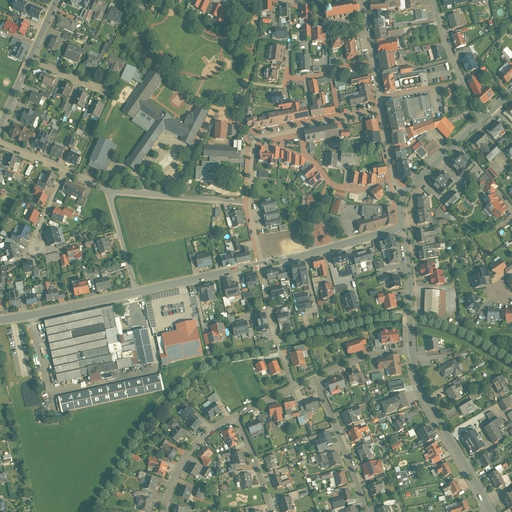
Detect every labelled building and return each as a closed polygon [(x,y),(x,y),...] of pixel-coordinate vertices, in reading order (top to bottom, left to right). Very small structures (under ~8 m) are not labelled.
[(17,0),(13,9),(22,13),(23,13),(25,7),(26,4),(23,3),(17,0)] [(194,0),(192,5),(192,6),(198,9),(202,0),(194,0)] [(202,0),(198,9),(198,10),(204,13),(205,12),(209,3),(202,0)] [(272,12),(272,0),(264,0),(265,12),(264,15),(267,15),(267,12),(272,12)] [(326,10),(326,11),(325,11),(325,15),(326,19),(327,19),(327,20),(327,21),(328,21),(328,22),(329,22),(330,23),(330,22),(331,22),(332,22),(331,22),(332,21),(333,20),(336,19),(336,21),(338,20),(338,19),(342,18),(343,19),(344,19),(343,18),(347,17),(347,19),(349,18),(349,17),(353,16),(353,18),(355,17),(354,15),(355,15),(355,14),(358,14),(358,15),(359,14),(358,13),(360,11),(361,11),(360,10),(360,8),(361,7),(360,6),(359,7),(357,6),(357,2),(356,0),(347,0),(348,3),(351,2),(352,3),(351,3),(351,5),(347,5),(346,4),(345,4),(344,4),(344,5),(341,5),(340,5),(340,7),(336,7),(336,6),(334,6),(334,8),(330,8),(329,7),(328,7),(329,7),(328,7),(327,7),(326,7),(326,8),(325,9),(325,8),(324,9),(326,10)] [(371,4),(372,14),(374,14),(382,13),(382,10),(389,10),(387,0),(383,0),(381,0),(373,1),(373,3),(371,4)] [(401,9),(400,0),(387,0),(389,10),(401,9)] [(415,0),(406,0),(407,11),(423,10),(423,6),(416,7),(415,0)] [(102,21),(108,7),(102,4),(101,5),(97,3),(93,11),(100,14),(97,19),(102,21)] [(215,6),(209,3),(205,12),(211,14),(215,6)] [(215,6),(211,14),(210,15),(217,18),(221,9),(222,8),(215,5),(215,6)] [(31,9),(25,7),(23,13),(22,13),(21,15),(25,17),(26,15),(28,16),(31,9)] [(31,9),(28,16),(33,18),(33,17),(38,19),(42,11),(32,7),(31,9)] [(292,23),(292,7),(283,7),(283,9),(281,9),(281,19),(287,19),(287,23),(292,23)] [(311,8),(303,8),(303,20),(306,20),(306,28),(304,28),(304,43),(313,42),(312,24),(310,24),(310,20),(312,20),(311,8)] [(112,13),(109,19),(120,24),(124,14),(114,9),(112,13)] [(221,9),(217,18),(216,21),(222,24),(226,15),(226,14),(223,13),(224,11),(221,9)] [(8,16),(19,21),(21,17),(10,12),(8,16)] [(374,14),(376,31),(387,30),(389,30),(388,25),(390,25),(389,13),(382,13),(374,14)] [(455,16),(449,18),(453,30),(463,27),(459,15),(455,16)] [(62,18),(58,26),(74,33),(78,24),(72,21),(71,23),(62,18)] [(24,36),(29,25),(21,21),(18,28),(17,27),(15,32),(24,36)] [(15,25),(8,22),(5,28),(4,30),(8,31),(15,34),(15,32),(17,27),(15,26),(15,25)] [(287,28),(275,28),(275,38),(287,38),(287,28)] [(324,29),(313,30),(313,44),(325,43),(325,42),(327,41),(327,33),(325,33),(324,29)] [(376,31),(378,43),(387,41),(385,34),(387,34),(387,30),(376,31)] [(454,37),(455,42),(454,42),(455,45),(456,45),(458,50),(466,47),(466,46),(467,46),(466,42),(465,43),(463,38),(465,38),(463,34),(462,35),(462,34),(454,37)] [(18,44),(20,45),(22,41),(14,37),(11,44),(17,47),(18,44)] [(58,54),(64,41),(55,37),(49,50),(58,54)] [(340,40),(332,41),(334,51),(342,49),(342,48),(345,47),(348,61),(359,59),(355,40),(341,42),(340,40)] [(400,51),(398,41),(378,44),(380,55),(388,54),(388,53),(400,51)] [(24,52),(26,48),(20,45),(18,44),(17,47),(16,49),(15,48),(13,52),(14,53),(13,53),(11,58),(21,62),(25,53),(24,52)] [(269,45),(267,62),(281,63),(282,46),(269,45)] [(70,48),(66,58),(78,63),(79,59),(80,60),(83,55),(84,51),(75,47),(74,49),(70,48)] [(432,49),(435,60),(443,58),(441,47),(432,49)] [(463,53),(465,57),(473,53),(470,48),(463,53)] [(464,64),(465,68),(476,63),(473,56),(474,55),(473,53),(465,57),(465,59),(466,60),(463,61),(464,64)] [(380,55),(384,78),(398,74),(397,67),(396,68),(394,56),(389,57),(388,54),(380,55)] [(89,56),(84,66),(95,71),(100,61),(89,56)] [(122,61),(110,56),(107,62),(114,65),(110,74),(116,76),(120,67),(122,61)] [(476,63),(465,68),(467,71),(468,71),(469,74),(479,69),(476,63)] [(144,86),(146,84),(141,80),(144,77),(139,74),(140,71),(138,71),(138,69),(129,66),(122,80),(132,85),(134,79),(139,83),(140,83),(144,86)] [(501,76),(508,84),(511,80),(511,67),(501,76)] [(280,71),(265,69),(264,81),(279,83),(280,71)] [(403,88),(404,91),(429,87),(426,71),(413,73),(402,75),(400,76),(402,88),(403,88)] [(139,149),(131,161),(128,159),(124,164),(137,173),(141,168),(167,130),(176,134),(184,138),(182,142),(191,147),(204,121),(205,122),(209,113),(199,108),(194,116),(193,116),(192,116),(191,117),(190,117),(186,125),(190,127),(189,129),(172,120),(173,119),(149,102),(164,80),(161,78),(154,73),(152,75),(146,84),(144,86),(124,113),(131,118),(132,118),(135,120),(141,112),(157,123),(149,135),(139,149)] [(53,89),(57,79),(48,75),(47,76),(45,80),(43,85),(53,89)] [(370,85),(368,75),(361,77),(359,78),(358,77),(351,79),(353,86),(360,85),(360,87),(370,85)] [(402,88),(400,76),(394,77),(395,83),(397,92),(402,91),(402,88)] [(385,83),(386,84),(386,86),(385,87),(386,94),(387,95),(396,93),(397,92),(395,83),(394,77),(383,79),(384,82),(385,83)] [(477,78),(469,82),(476,98),(482,93),(480,90),(482,89),(477,78)] [(336,82),(337,88),(346,87),(344,80),(336,82)] [(318,81),(310,83),(312,96),(321,94),(319,86),(318,81)] [(64,84),(59,95),(68,99),(73,88),(64,84)] [(350,98),(352,107),(374,103),(370,86),(360,88),(362,96),(358,97),(354,98),(350,98)] [(476,98),(484,106),(495,96),(487,88),(482,93),(476,98)] [(42,97),(34,93),(30,101),(40,106),(44,98),(42,97)] [(88,96),(80,93),(74,105),(84,110),(86,105),(85,104),(88,96)] [(273,95),(274,106),(279,105),(279,102),(283,101),(284,103),(285,103),(283,93),(273,95)] [(322,100),(325,116),(336,113),(335,106),(327,107),(325,97),(326,97),(326,94),(321,94),(322,100)] [(353,94),(341,97),(342,103),(348,102),(347,99),(350,98),(354,98),(353,94)] [(399,103),(388,105),(390,118),(399,116),(416,113),(426,111),(432,110),(429,97),(399,103)] [(312,109),(313,118),(325,116),(322,100),(315,101),(317,108),(312,109)] [(283,101),(279,102),(279,105),(280,108),(284,108),(284,110),(293,109),(293,107),(292,101),(285,103),(284,103),(283,101)] [(105,107),(95,102),(91,112),(89,115),(90,115),(98,119),(102,110),(103,111),(105,107)] [(67,113),(70,105),(65,103),(62,110),(67,113)] [(294,112),(296,121),(310,119),(308,109),(307,106),(303,107),(303,109),(303,110),(301,110),(301,105),(293,107),(293,109),(294,112)] [(33,111),(26,108),(20,121),(33,127),(38,117),(32,114),(33,111)] [(35,110),(33,114),(43,118),(44,114),(35,110)] [(424,120),(425,125),(434,122),(432,110),(426,111),(427,119),(424,120)] [(426,111),(416,113),(418,121),(424,120),(427,119),(426,111)] [(133,124),(149,135),(157,123),(141,112),(135,120),(133,124)] [(259,128),(259,129),(296,121),(294,112),(280,114),(269,116),(270,119),(257,121),(259,128)] [(399,116),(390,118),(392,125),(400,124),(401,124),(407,123),(413,122),(418,121),(416,113),(399,116)] [(449,140),(457,132),(444,118),(434,122),(425,125),(424,125),(428,132),(438,129),(449,140)] [(255,120),(249,122),(250,128),(253,127),(253,129),(259,128),(257,121),(257,120),(255,120)] [(413,122),(414,129),(424,125),(425,125),(424,120),(418,121),(413,122)] [(361,130),(362,136),(379,134),(378,122),(373,123),(373,125),(358,126),(359,131),(361,130)] [(497,122),(487,131),(495,140),(505,131),(497,122)] [(392,125),(394,137),(403,133),(408,131),(407,123),(401,124),(400,124),(392,125)] [(16,131),(12,139),(20,143),(26,130),(14,124),(12,129),(16,131)] [(228,125),(218,125),(217,140),(227,141),(227,136),(229,136),(229,137),(231,137),(234,138),(235,137),(236,137),(236,134),(237,134),(237,131),(237,128),(235,128),(232,127),(232,128),(227,128),(228,125)] [(428,132),(424,125),(414,129),(408,131),(403,133),(405,145),(407,144),(419,137),(428,132)] [(338,126),(325,129),(327,138),(335,137),(336,138),(340,137),(338,126)] [(59,131),(54,129),(48,142),(53,144),(59,131)] [(325,129),(308,132),(310,143),(314,142),(327,140),(327,138),(325,129)] [(37,135),(26,130),(20,143),(28,146),(31,138),(35,140),(37,135)] [(40,130),(32,147),(43,152),(47,143),(44,142),(48,134),(40,130)] [(393,137),(395,147),(405,145),(403,133),(394,137),(393,137)] [(381,144),(380,134),(368,136),(369,146),(375,145),(381,144)] [(435,142),(428,134),(419,140),(420,142),(423,147),(411,158),(413,160),(418,156),(422,161),(430,154),(425,149),(435,142)] [(490,142),(482,134),(473,143),(484,154),(482,156),(491,165),(501,155),(493,146),(490,148),(487,145),(490,142)] [(102,139),(90,166),(106,173),(118,146),(102,139)] [(406,151),(396,153),(398,163),(408,161),(407,160),(411,158),(423,147),(420,142),(407,153),(407,155),(407,156),(406,151)] [(242,159),(243,143),(235,143),(235,149),(206,147),(205,157),(211,158),(211,163),(203,162),(203,168),(197,168),(197,173),(202,173),(201,179),(206,179),(206,177),(210,177),(210,175),(215,175),(215,173),(219,174),(219,168),(220,163),(215,163),(215,159),(215,157),(242,159)] [(55,146),(52,155),(62,159),(66,151),(55,146)] [(264,149),(258,148),(258,161),(263,161),(263,159),(268,159),(268,162),(270,165),(275,165),(275,159),(279,159),(279,152),(279,149),(272,149),(272,153),(271,153),(264,153),(264,152),(264,149)] [(288,152),(283,152),(283,153),(283,160),(283,163),(291,164),(291,155),(291,154),(288,154),(288,152)] [(78,166),(82,157),(72,153),(68,162),(78,166)] [(358,157),(342,155),(342,158),(338,158),(339,155),(328,154),(327,167),(337,168),(338,162),(341,163),(341,165),(357,167),(358,157)] [(296,155),(291,155),(291,164),(291,167),(299,167),(299,166),(299,158),(300,157),(296,157),(296,155)] [(15,171),(19,160),(10,157),(7,167),(7,168),(10,169),(15,171)] [(467,168),(459,158),(450,166),(456,173),(461,169),(464,171),(467,168)] [(398,163),(401,180),(411,179),(408,161),(398,163)] [(301,170),(304,173),(310,167),(305,162),(303,166),(301,170)] [(312,166),(310,167),(304,173),(302,174),(307,180),(315,173),(316,172),(314,170),(315,169),(312,166)] [(387,175),(386,167),(374,169),(375,175),(379,174),(379,176),(387,175)] [(449,167),(431,185),(438,192),(447,183),(452,188),(461,180),(449,167)] [(490,167),(485,171),(493,180),(498,175),(490,167)] [(358,186),(360,172),(357,172),(356,174),(353,173),(351,185),(358,186)] [(44,183),(43,184),(48,186),(53,188),(54,185),(56,182),(58,178),(48,173),(48,174),(47,174),(46,176),(47,177),(44,183)] [(318,175),(315,173),(307,180),(312,186),(313,185),(319,180),(321,178),(318,174),(318,175)] [(368,176),(360,175),(359,186),(367,187),(368,176)] [(378,177),(369,176),(368,186),(377,186),(378,177)] [(319,180),(313,185),(315,188),(322,183),(319,180)] [(499,189),(493,180),(486,185),(486,194),(489,194),(491,199),(496,196),(495,194),(496,191),(499,189)] [(41,181),(38,187),(46,191),(48,186),(43,184),(44,183),(41,181)] [(83,198),(86,191),(76,186),(76,188),(74,189),(73,190),(74,192),(72,195),(80,199),(82,200),(83,198)] [(382,193),(381,186),(377,189),(371,194),(375,199),(376,200),(376,201),(377,202),(377,201),(377,202),(384,201),(382,193)] [(39,197),(40,194),(43,196),(46,191),(38,187),(34,195),(39,197)] [(357,192),(349,191),(349,199),(357,200),(357,197),(357,192)] [(367,202),(368,193),(357,192),(357,197),(359,197),(359,202),(367,202)] [(460,199),(454,192),(442,203),(449,210),(460,199)] [(44,208),(48,198),(43,196),(40,194),(39,197),(36,204),(44,208)] [(500,201),(497,195),(496,196),(491,199),(485,201),(488,208),(486,210),(493,218),(495,217),(501,222),(509,210),(505,206),(500,201)] [(88,200),(83,198),(82,200),(80,199),(78,205),(84,208),(88,200)] [(421,213),(433,211),(431,198),(419,200),(421,213)] [(345,203),(334,200),(330,213),(341,217),(345,203)] [(277,201),(262,204),(263,211),(266,211),(266,214),(264,214),(265,220),(268,220),(268,222),(266,222),(267,229),(282,226),(281,220),(279,221),(279,218),(281,217),(279,212),(277,212),(276,207),(278,207),(277,201)] [(31,211),(37,214),(40,209),(32,205),(29,210),(31,211)] [(384,208),(363,207),(363,217),(365,217),(366,221),(358,223),(361,234),(364,233),(364,234),(372,231),(386,227),(395,225),(396,224),(395,221),(396,220),(395,212),(394,213),(393,209),(384,209),(384,208)] [(66,209),(65,213),(67,214),(67,216),(72,218),(75,212),(66,209)] [(56,211),(53,219),(56,220),(59,222),(62,223),(64,219),(65,220),(67,216),(67,214),(65,213),(59,210),(59,211),(57,212),(56,211)] [(36,224),(40,215),(37,214),(31,211),(26,220),(36,224)] [(231,218),(233,228),(244,225),(240,212),(232,214),(231,211),(225,212),(227,219),(231,218)] [(435,224),(433,211),(421,213),(419,213),(421,226),(435,224)] [(26,240),(31,230),(23,226),(18,236),(23,238),(26,240)] [(47,240),(60,236),(58,230),(46,233),(47,240)] [(436,231),(417,234),(418,244),(428,243),(427,238),(436,237),(436,231)] [(15,234),(12,240),(20,244),(23,238),(18,236),(15,234)] [(285,247),(286,254),(304,251),(302,243),(301,243),(301,240),(299,235),(294,236),(296,244),(291,245),(289,238),(283,240),(285,246),(285,247)] [(62,244),(60,236),(47,240),(49,247),(53,247),(57,245),(58,249),(66,246),(65,243),(62,244)] [(382,250),(388,250),(390,253),(391,265),(401,264),(398,247),(396,237),(379,241),(382,250)] [(7,238),(5,243),(6,248),(13,246),(13,245),(14,242),(7,238)] [(109,240),(98,243),(102,255),(113,252),(109,240)] [(17,250),(16,246),(15,245),(13,246),(6,248),(5,248),(8,261),(9,261),(19,258),(18,254),(19,254),(18,250),(17,250)] [(68,250),(70,259),(82,256),(80,248),(77,248),(77,247),(71,249),(71,250),(68,250)] [(236,258),(237,264),(251,262),(249,254),(247,248),(241,249),(243,255),(235,257),(236,258)] [(369,250),(353,255),(356,264),(372,260),(369,250)] [(420,261),(438,258),(437,253),(427,255),(427,250),(418,251),(420,261)] [(46,257),(48,264),(61,260),(60,253),(46,257)] [(211,265),(209,253),(196,256),(196,255),(189,256),(191,263),(197,262),(198,268),(211,265)] [(221,259),(223,267),(234,265),(233,258),(236,258),(235,257),(235,253),(227,254),(227,258),(223,259),(221,259)] [(333,256),(335,264),(335,267),(340,266),(349,264),(347,253),(333,256)] [(61,258),(63,267),(70,265),(68,257),(61,258)] [(325,259),(313,262),(315,270),(320,269),(322,279),(329,277),(325,259)] [(383,260),(374,262),(376,270),(385,268),(383,260)] [(501,260),(492,267),(500,277),(506,272),(508,275),(511,271),(511,263),(507,267),(501,260)] [(24,273),(34,271),(35,277),(40,276),(38,269),(34,270),(33,263),(22,265),(24,273)] [(304,264),(292,267),(296,287),(308,285),(306,274),(304,264)] [(427,266),(420,267),(421,270),(420,270),(421,274),(422,274),(422,277),(431,276),(436,274),(436,273),(435,270),(434,269),(434,265),(427,266)] [(278,269),(267,272),(269,282),(279,280),(280,283),(289,281),(287,273),(279,274),(278,269)] [(479,277),(473,279),(476,290),(487,286),(485,279),(491,278),(488,269),(478,272),(479,277)] [(436,273),(436,274),(431,276),(431,279),(431,283),(432,283),(433,286),(435,285),(436,286),(441,285),(440,284),(444,284),(442,272),(436,273)] [(257,274),(247,276),(249,285),(259,283),(257,274)] [(382,283),(389,282),(390,290),(401,288),(399,277),(390,279),(389,275),(381,277),(382,283)] [(96,281),(98,292),(112,289),(110,278),(96,281)] [(223,283),(227,299),(241,296),(239,286),(233,287),(231,281),(223,283)] [(26,295),(24,282),(16,284),(18,294),(20,293),(20,296),(26,295)] [(74,286),(76,296),(90,293),(88,283),(74,286)] [(214,285),(202,288),(207,307),(213,306),(210,295),(216,294),(214,285)] [(283,285),(270,288),(273,299),(286,296),(283,285)] [(35,287),(37,295),(37,297),(44,296),(42,286),(35,287)] [(332,286),(320,288),(323,301),(335,299),(332,286)] [(47,293),(48,302),(60,300),(58,291),(47,293)] [(439,292),(425,291),(425,297),(426,297),(425,316),(437,317),(437,316),(443,316),(444,292),(439,292)] [(11,304),(12,309),(23,307),(20,296),(20,293),(18,294),(15,294),(15,296),(11,297),(13,304),(11,304)] [(295,296),(296,303),(310,301),(308,293),(295,296)] [(359,309),(355,293),(344,295),(349,312),(359,309)] [(398,309),(395,297),(388,298),(387,294),(379,296),(381,306),(385,305),(386,312),(398,309)] [(27,299),(29,306),(39,304),(37,297),(37,295),(34,296),(34,297),(32,298),(27,299)] [(479,300),(478,297),(468,299),(469,305),(468,307),(471,313),(473,312),(480,317),(481,316),(485,310),(485,309),(483,308),(484,305),(482,304),(483,302),(480,299),(479,300)] [(296,303),(298,311),(311,308),(310,301),(296,303)] [(119,306),(45,322),(59,383),(90,377),(92,384),(103,381),(101,374),(137,366),(136,364),(154,360),(148,330),(119,336),(116,320),(122,319),(119,306)] [(290,314),(284,315),(282,309),(278,310),(279,316),(277,317),(279,325),(289,322),(288,319),(291,318),(290,314)] [(485,319),(489,319),(489,321),(500,321),(501,310),(490,309),(490,312),(488,312),(485,310),(481,316),(485,319)] [(265,314),(254,317),(257,330),(268,328),(265,314)] [(241,335),(248,333),(245,320),(238,322),(241,335)] [(284,324),(285,328),(295,327),(294,320),(290,321),(291,322),(289,323),(284,324)] [(177,332),(162,335),(166,356),(161,357),(162,366),(168,364),(168,363),(202,356),(197,328),(196,328),(195,323),(191,324),(191,322),(176,325),(177,332)] [(233,337),(241,335),(238,322),(230,324),(233,337)] [(225,326),(212,328),(213,335),(205,337),(207,346),(221,344),(220,338),(227,337),(225,326)] [(399,331),(377,331),(377,338),(387,338),(387,344),(399,344),(399,331)] [(359,342),(347,346),(350,356),(365,352),(363,347),(368,346),(366,339),(358,341),(359,342)] [(440,340),(428,341),(428,352),(441,351),(440,340)] [(296,354),(291,355),(292,363),(294,363),(295,368),(306,366),(303,353),(296,354)] [(400,358),(379,361),(380,371),(390,370),(391,378),(403,376),(400,358)] [(456,361),(440,369),(445,379),(454,375),(456,378),(463,375),(456,361)] [(265,363),(257,366),(260,374),(268,371),(265,363)] [(278,363),(269,366),(273,377),(282,374),(278,363)] [(359,379),(356,369),(346,373),(350,382),(359,379)] [(162,377),(59,399),(62,414),(165,392),(162,377)] [(342,377),(335,379),(339,391),(346,388),(342,377)] [(510,388),(503,377),(492,383),(499,395),(510,388)] [(339,391),(335,379),(328,382),(332,394),(339,391)] [(455,388),(460,386),(463,384),(461,380),(453,384),(455,388)] [(455,388),(447,392),(453,404),(463,399),(460,394),(463,392),(460,386),(455,388)] [(480,398),(476,392),(469,397),(472,401),(473,403),(480,398)] [(220,403),(214,395),(207,400),(211,407),(204,411),(211,420),(222,413),(217,405),(220,403)] [(410,408),(405,396),(383,404),(388,416),(410,408)] [(316,398),(305,402),(309,413),(320,409),(316,398)] [(295,399),(285,401),(286,410),(297,408),(295,399)] [(511,407),(507,399),(500,404),(505,413),(511,408),(511,407)] [(473,403),(472,401),(459,409),(464,418),(477,411),(473,403)] [(281,405),(270,406),(271,417),(276,417),(276,423),(283,422),(281,405)] [(359,408),(343,414),(348,427),(359,423),(358,418),(362,416),(359,408)] [(189,424),(194,418),(197,415),(189,409),(182,417),(189,424)] [(263,416),(258,418),(260,421),(248,426),(252,435),(264,429),(261,424),(266,422),(263,416)] [(399,422),(394,425),(398,433),(406,429),(404,426),(408,424),(404,417),(398,420),(399,422)] [(501,417),(484,427),(494,444),(502,439),(497,431),(506,425),(501,417)] [(202,424),(194,418),(189,424),(188,426),(195,432),(202,424)] [(180,425),(173,420),(167,428),(173,433),(170,437),(178,443),(185,434),(178,429),(180,425)] [(367,426),(349,433),(353,443),(363,439),(361,435),(369,432),(367,426)] [(233,429),(228,431),(227,429),(220,432),(222,434),(223,433),(226,441),(237,437),(233,429)] [(427,429),(422,431),(425,438),(417,441),(417,442),(419,446),(427,442),(428,443),(433,440),(427,429)] [(473,454),(484,447),(473,430),(462,437),(473,454)] [(329,433),(318,437),(320,441),(315,442),(319,452),(328,449),(327,447),(333,445),(329,433)] [(237,450),(236,447),(240,445),(237,437),(226,441),(230,449),(229,449),(230,453),(237,450)] [(170,444),(164,440),(158,448),(166,454),(165,455),(172,461),(179,453),(168,445),(170,444)] [(364,443),(365,446),(357,449),(362,461),(372,457),(369,447),(375,445),(373,440),(364,443)] [(403,448),(399,443),(392,447),(395,453),(403,448)] [(490,453),(486,455),(485,453),(476,459),(477,460),(476,460),(478,463),(477,463),(479,465),(479,466),(482,465),(484,469),(492,464),(488,459),(493,456),(492,456),(495,454),(496,455),(500,453),(496,446),(489,450),(490,453)] [(214,454),(206,447),(198,455),(204,460),(202,463),(207,468),(213,461),(210,458),(214,454)] [(428,452),(430,457),(433,456),(437,462),(442,459),(436,448),(428,452)] [(243,452),(233,455),(235,463),(231,463),(233,468),(247,464),(243,452)] [(342,465),(338,453),(328,457),(332,469),(342,465)] [(276,455),(265,460),(270,471),(278,468),(275,462),(278,460),(276,455)] [(322,456),(315,458),(317,465),(324,463),(322,456)] [(161,461),(151,458),(149,465),(151,465),(150,468),(155,469),(153,474),(165,477),(168,466),(160,463),(161,461)] [(382,461),(364,466),(366,472),(364,473),(366,479),(382,474),(381,472),(385,471),(382,461)] [(202,469),(194,464),(188,473),(196,478),(202,469)] [(448,464),(437,470),(440,475),(443,473),(445,478),(454,473),(448,464)] [(212,472),(207,469),(203,476),(207,479),(212,472)] [(497,472),(489,477),(493,484),(501,479),(497,472)] [(345,473),(335,476),(338,487),(348,485),(345,473)] [(237,483),(241,483),(242,488),(253,487),(252,474),(240,476),(240,477),(236,478),(237,483)] [(281,477),(273,480),(276,490),(291,484),(290,479),(283,481),(281,477)] [(160,482),(149,478),(147,485),(144,484),(143,488),(156,493),(160,482)] [(501,479),(493,484),(497,490),(505,485),(501,479)] [(462,491),(457,481),(442,488),(446,494),(452,491),(454,495),(462,491)] [(384,483),(370,487),(372,497),(381,495),(381,491),(386,490),(384,483)] [(511,486),(508,489),(511,493),(502,498),(510,511),(511,510),(511,486)] [(192,490),(184,487),(179,498),(188,501),(192,490)] [(204,491),(197,489),(194,497),(201,500),(204,491)] [(341,495),(342,498),(336,500),(338,506),(344,504),(353,502),(350,492),(341,495)] [(148,499),(141,497),(139,506),(141,507),(140,511),(143,511),(151,511),(154,500),(148,499)] [(291,498),(280,501),(283,511),(291,511),(295,511),(291,498)] [(386,508),(377,510),(377,511),(391,511),(390,507),(397,504),(395,499),(384,503),(386,508)] [(463,511),(471,510),(468,501),(458,504),(459,506),(451,509),(451,511),(463,511)]
